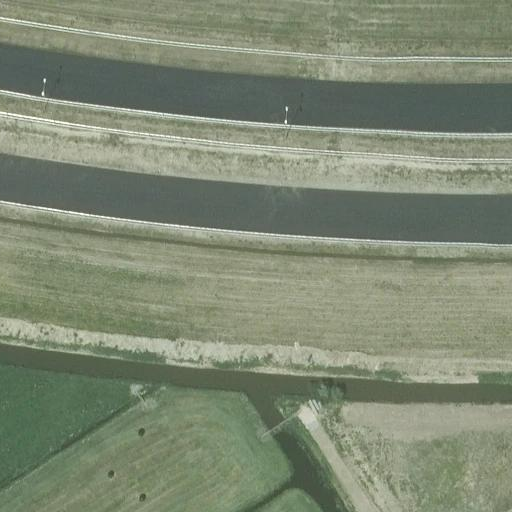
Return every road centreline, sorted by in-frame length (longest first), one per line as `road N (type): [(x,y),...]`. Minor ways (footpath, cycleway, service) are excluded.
road 1 (motorway): [(511,111),(181,91),(0,64)]
road 2 (motorway): [(0,162),(284,199),(511,205)]
